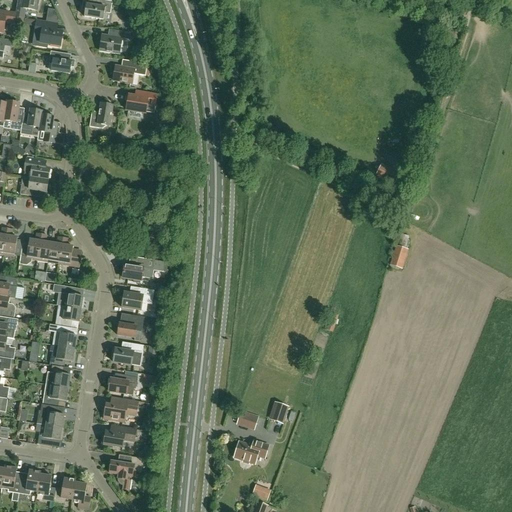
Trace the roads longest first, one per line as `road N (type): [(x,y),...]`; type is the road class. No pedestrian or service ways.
road 1 (primary): [(185,511),(215,188),(209,101),(191,25)]
road 2 (residential): [(80,457),(105,274),(65,215)]
